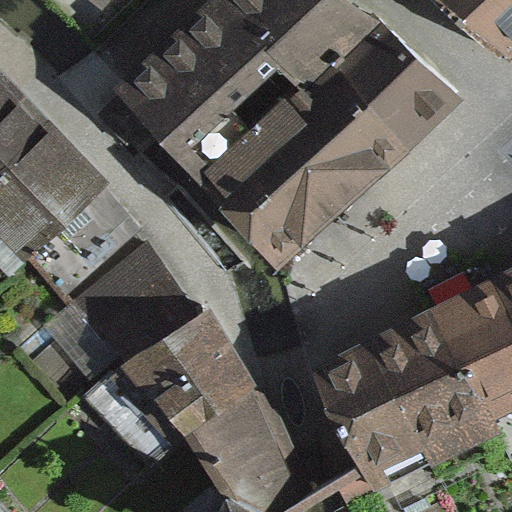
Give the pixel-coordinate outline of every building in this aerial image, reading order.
[(349,0),(235,0),(102,121),(128,149),(140,138),(150,129),(285,276),(469,108),(397,29),(349,0)] [(140,0),(105,0),(126,17),(140,0)] [(511,43),(511,0),(435,0),(493,61),(511,43)] [(0,77),(0,135),(29,108),(0,77)] [(29,108),(0,135),(0,208),(67,149),(29,108)] [(67,149),(0,208),(0,231),(38,274),(117,209),(67,149)] [(122,375),(198,320),(143,247),(66,306),(122,375)] [(511,286),(457,314),(511,423),(511,286)] [(393,346),(451,458),(511,426),(511,423),(457,314),(393,346)] [(196,450),(257,405),(198,320),(122,375),(78,412),(138,477),(174,439),(196,450)] [(393,346),(325,379),(342,421),(329,426),(353,506),(383,494),(451,458),(393,346)] [(257,405),(196,450),(224,487),(233,499),(258,511),(274,511),(308,489),(279,442),(257,405)] [(258,511),(233,499),(226,511),(258,511)]
